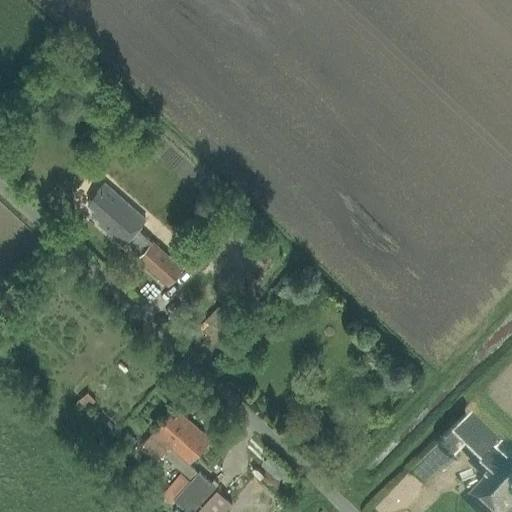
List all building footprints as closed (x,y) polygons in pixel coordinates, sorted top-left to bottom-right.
[(105,184),(88,204),(96,211),(93,214),(102,223),(100,225),(123,245),(129,238),(144,252),(138,259),(168,285),(183,268),(154,242),(153,242),(138,228),(145,220),(105,184)] [(157,459),(166,449),(167,451),(170,447),(189,464),(211,440),(179,412),(174,418),(170,414),(150,435),(151,436),(142,446),(157,459)] [(453,441),(467,426),(459,418),(445,433),(453,441)] [(454,464),(465,453),(483,471),(480,473),(488,481),(469,502),(479,511),(491,511),(511,489),(511,472),(508,468),(496,457),(502,450),(472,421),(452,442),(452,441),(442,451),(454,464)] [(222,511),(231,503),(198,472),(173,498),(187,511),(222,511)] [(511,511),(511,489),(491,511),(511,511)]
